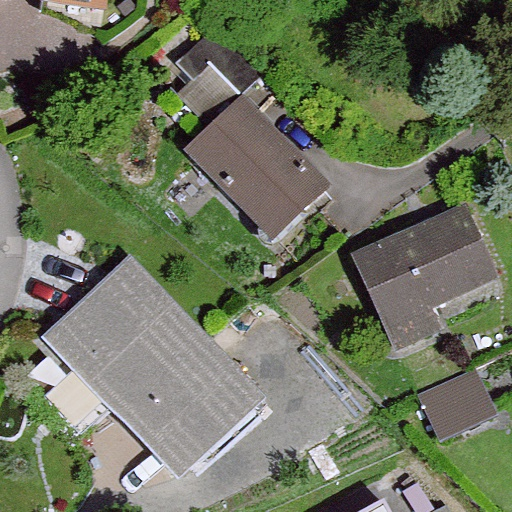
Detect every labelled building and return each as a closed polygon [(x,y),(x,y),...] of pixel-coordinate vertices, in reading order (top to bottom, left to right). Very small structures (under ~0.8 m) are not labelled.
[(51,32),(118,40),(122,0),(8,0),(54,6),(51,32)] [(188,162),(275,252),(332,197),(245,107),(188,162)] [(395,339),(504,293),(471,217),(363,263),(395,339)] [(47,350),(182,490),(264,411),(128,271),(47,350)] [(438,447),(499,425),(481,378),(420,401),(438,447)]
